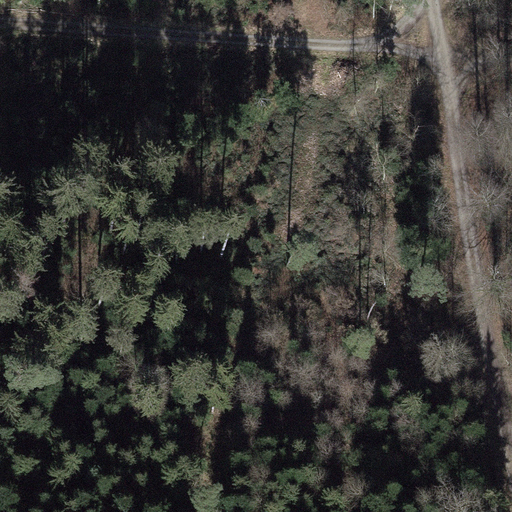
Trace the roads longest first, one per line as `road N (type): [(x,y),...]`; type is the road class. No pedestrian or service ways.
road 1 (track): [(511,51),(0,19)]
road 2 (track): [(511,471),(436,0)]
